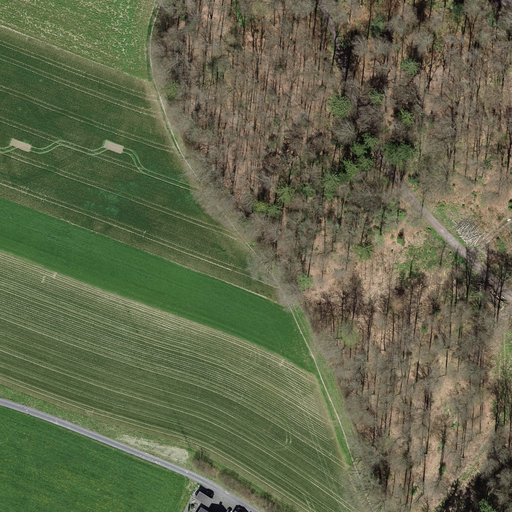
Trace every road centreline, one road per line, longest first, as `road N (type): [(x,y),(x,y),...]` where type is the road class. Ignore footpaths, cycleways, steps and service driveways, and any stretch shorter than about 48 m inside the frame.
road 1 (track): [(511,298),(399,183),(347,77),(323,0)]
road 2 (unclassified): [(0,403),(205,483),(249,511)]
